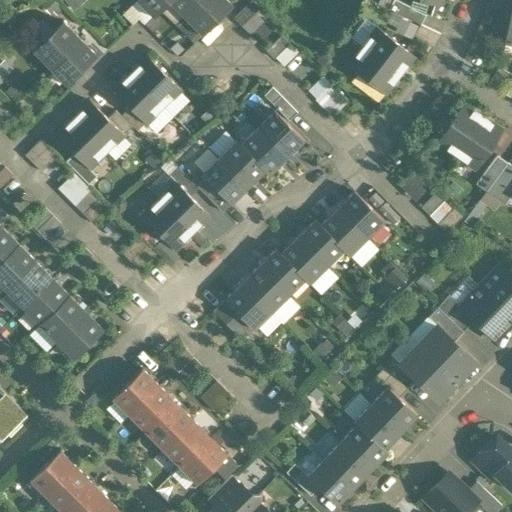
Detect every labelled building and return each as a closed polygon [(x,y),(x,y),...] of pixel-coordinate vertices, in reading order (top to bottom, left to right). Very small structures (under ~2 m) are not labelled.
[(135,0),(152,17),(168,2),(167,1),(168,0),(135,0)] [(168,0),(167,1),(168,2),(184,18),(202,0),(168,0)] [(224,0),(202,0),(184,18),(201,35),(231,6),(224,0)] [(426,15),(395,0),(392,0),(388,10),(420,26),(426,15)] [(241,26),(248,34),(264,19),(257,11),(241,26)] [(62,22),(32,51),(49,68),(64,53),(78,39),(62,22)] [(399,76),(414,57),(376,28),(361,47),(399,76)] [(280,36),(265,51),(273,60),(275,59),(289,44),(280,36)] [(64,53),(49,68),(65,85),(81,70),(95,56),(78,39),(64,53)] [(289,44),(275,59),(283,67),(297,53),(289,44)] [(399,76),(361,47),(347,66),(384,95),(399,76)] [(179,90),(146,56),(129,73),(162,107),(179,90)] [(508,74),(498,68),(487,87),(497,93),(508,74)] [(162,107),(129,73),(112,90),(129,108),(144,123),(145,124),(162,107)] [(314,100),(323,109),(338,94),(329,85),(314,100)] [(296,113),(271,88),(263,96),(288,122),(296,113)] [(338,94),(323,109),(331,118),(347,102),(338,94)] [(106,119),(89,101),(72,118),(105,152),(122,135),(106,119)] [(462,104),(435,143),(455,157),(482,117),(462,104)] [(144,123),(129,108),(120,116),(136,132),(144,123)] [(131,127),(114,110),(106,119),(122,135),(131,127)] [(302,141),(273,111),(256,128),(285,158),(302,141)] [(482,117),(455,157),(475,170),(502,131),(482,117)] [(105,152),(72,118),(55,135),(73,153),(88,169),(89,169),(105,152)] [(137,133),(131,127),(122,135),(129,141),(137,133)] [(285,158),(256,128),(240,144),(263,171),(268,175),(279,164),(285,158)] [(240,144),(235,139),(217,157),(247,187),(263,171),(240,144)] [(40,140),(24,155),(32,164),(48,148),(40,140)] [(48,148),(32,164),(40,172),(56,157),(48,148)] [(88,169),(73,153),(64,162),(88,185),(96,177),(89,169),(88,169)] [(217,157),(200,174),(230,204),(247,187),(217,157)] [(496,157),(475,184),(485,192),(506,164),(496,157)] [(485,192),(505,205),(511,194),(511,167),(506,163),(506,164),(485,192)] [(4,167),(0,170),(0,187),(12,175),(4,167)] [(197,188),(177,167),(168,176),(175,182),(189,196),(197,188)] [(189,196),(175,182),(158,199),(191,233),(208,216),(189,196)] [(90,191),(74,206),(82,215),(98,199),(90,191)] [(383,222),(353,192),(336,209),(366,239),(383,222)] [(435,192),(420,208),(428,216),(444,200),(435,192)] [(98,199),(82,215),(91,223),(107,208),(98,199)] [(191,233),(158,199),(140,216),(174,250),(191,233)] [(443,202),(429,216),(437,225),(451,210),(443,202)] [(52,215),(43,207),(27,222),(36,231),(52,215)] [(366,239),(336,209),(320,225),(342,250),(342,251),(348,256),(366,239)] [(461,218),(452,209),(451,210),(437,225),(445,234),(461,218)] [(52,215),(36,231),(44,240),(60,224),(52,215)] [(319,225),(314,219),(296,237),(326,267),(342,250),(320,225),(319,225)] [(1,227),(0,227),(0,261),(3,258),(17,244),(1,227)] [(326,267),(296,237),(280,253),(303,280),(308,284),(326,267)] [(137,238),(121,254),(129,262),(145,246),(137,238)] [(178,257),(161,239),(152,248),(168,266),(173,261),(178,257)] [(34,261),(17,244),(3,258),(0,261),(0,286),(5,291),(21,275),(34,261)] [(145,246),(129,262),(138,271),(153,255),(145,246)] [(82,247),(67,262),(75,271),(91,255),(82,247)] [(303,280),(280,253),(275,248),(257,266),(287,296),(303,280)] [(91,255),(75,271),(84,279),(99,263),(91,255)] [(21,275),(5,291),(21,308),(37,293),(51,278),(34,261),(21,275)] [(511,276),(500,265),(478,287),(511,319),(511,276)] [(287,296),(257,266),(240,283),(270,313),(287,296)] [(37,293),(21,308),(38,325),(68,296),(51,278),(37,293)] [(240,283),(223,300),(249,325),(253,330),(270,313),(240,283)] [(511,321),(511,319),(478,287),(459,307),(473,321),(494,340),(511,321)] [(85,313),(68,296),(38,325),(55,342),(85,313)] [(459,307),(448,296),(436,308),(462,332),(473,321),(459,307)] [(249,325),(223,300),(212,311),(237,337),(249,325)] [(462,332),(436,308),(427,318),(436,326),(453,342),(462,332)] [(85,313),(55,342),(72,359),(102,330),(85,313)] [(453,342),(436,326),(417,345),(455,381),(473,362),(453,342)] [(455,381),(417,345),(399,364),(437,400),(455,381)] [(184,349),(168,365),(176,373),(192,358),(192,357),(184,349)] [(176,373),(185,382),(201,366),(192,358),(176,373)] [(406,390),(383,368),(375,376),(386,387),(398,398),(406,390)] [(141,369),(111,399),(128,416),(158,386),(141,369)] [(207,372),(191,388),(200,396),(215,381),(207,372)] [(232,398),(215,381),(200,396),(216,413),(232,398)] [(158,386),(128,416),(145,433),(175,403),(158,386)] [(398,398),(386,387),(369,404),(399,433),(416,416),(398,398)] [(2,394),(0,396),(0,435),(11,425),(22,414),(2,394)] [(175,403),(145,433),(162,450),(192,420),(175,403)] [(399,433),(369,404),(352,422),(355,425),(355,424),(383,450),(399,433)] [(22,414),(11,425),(15,430),(26,418),(22,414)] [(192,420),(162,450),(179,467),(208,437),(192,420)] [(383,450),(355,424),(355,425),(339,441),(369,471),(386,453),(383,450)] [(208,437),(179,467),(196,484),(212,468),(225,454),(208,437)] [(47,439),(41,446),(46,451),(52,444),(47,439)] [(511,449),(507,445),(502,450),(496,449),(496,444),(491,440),(471,461),(490,479),(494,474),(511,491),(511,449)] [(369,471),(339,441),(322,459),(353,488),(369,471)] [(76,468),(59,451),(29,480),(46,497),(76,468)] [(225,454),(212,468),(221,477),(235,463),(225,454)] [(353,488),(322,459),(306,476),(318,488),(336,505),(353,488)] [(306,476),(293,464),(285,473),(309,496),(318,488),(306,476)] [(76,468),(46,497),(60,511),(64,511),(92,485),(76,468)] [(466,492),(447,474),(424,497),(439,511),(465,511),(475,502),(476,501),(466,492)] [(231,476),(207,499),(216,507),(239,484),(231,476)] [(495,511),(501,506),(475,482),(466,492),(476,501),(475,502),(485,511),(495,511)] [(216,507),(210,511),(248,511),(258,503),(258,495),(250,495),(239,484),(216,507)] [(92,485),(64,511),(99,511),(109,502),(92,485)] [(119,511),(109,502),(99,511),(119,511)] [(266,511),(258,503),(248,511),(266,511)]
